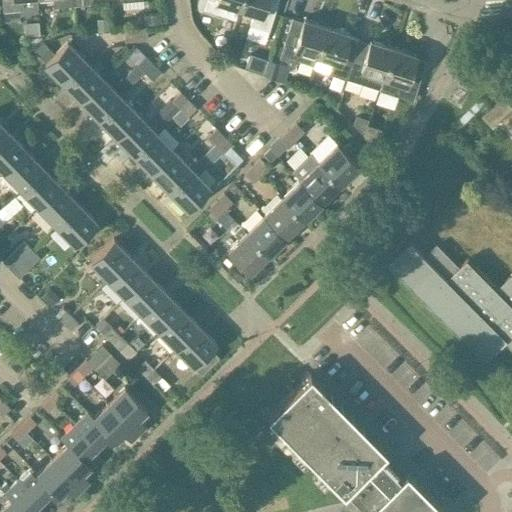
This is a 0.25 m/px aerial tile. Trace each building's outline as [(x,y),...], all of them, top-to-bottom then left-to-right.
[(1,0),(3,11),(23,9),(22,0),(1,0)] [(224,3),(240,8),(242,0),(203,0),(201,9),(220,15),(224,3)] [(242,0),(240,8),(254,12),(250,25),(270,31),(279,0),(242,0)] [(143,15),(144,25),(162,23),(160,13),(143,15)] [(314,66),(317,57),(327,26),(305,19),(303,22),(293,19),(281,58),(297,63),(298,61),(314,66)] [(327,73),(347,79),(360,39),(350,36),(351,34),(327,26),(317,57),(330,61),(327,73)] [(146,27),(124,28),(125,41),(147,40),(146,27)] [(379,90),(380,89),(393,48),(371,41),(370,43),(360,39),(347,79),(348,79),(379,90)] [(46,63),(64,81),(86,59),(68,41),(46,63)] [(426,61),(416,58),(417,55),(393,48),(380,89),(396,94),(414,100),(426,61)] [(135,79),(143,71),(145,72),(154,64),(145,55),(136,64),(132,69),(135,79)] [(64,81),(81,99),(104,77),(86,59),(64,81)] [(161,71),(154,64),(145,72),(153,80),(161,71)] [(81,99),(99,117),(121,95),(104,77),(81,99)] [(180,91),(172,100),(180,108),(189,99),(180,91)] [(99,117),(116,135),(139,113),(121,95),(99,117)] [(511,107),(503,98),(483,117),(493,128),(500,121),(508,129),(511,133),(511,107)] [(189,99),(180,108),(188,116),(197,107),(189,99)] [(116,135),(134,153),(156,131),(139,113),(116,135)] [(355,125),(364,136),(369,121),(357,117),(355,125)] [(0,138),(8,130),(0,122),(0,138)] [(287,130),(296,139),(304,131),(295,122),(287,130)] [(367,129),(364,137),(376,150),(383,131),(368,126),(367,129)] [(207,136),(215,144),(224,135),(216,127),(207,136)] [(26,148),(8,130),(0,138),(0,167),(3,170),(26,148)] [(288,147),(296,139),(287,130),(279,138),(288,147)] [(134,153),(151,171),(174,149),(156,131),(134,153)] [(215,144),(220,149),(223,152),(232,144),(224,135),(215,144)] [(339,183),(358,165),(337,143),(318,161),(339,183)] [(43,167),(26,148),(3,170),(20,188),(43,167)] [(151,171),(169,189),(191,167),(174,149),(151,171)] [(251,165),(260,174),(268,166),(259,157),(251,165)] [(339,183),(318,161),(300,179),(321,201),(339,183)] [(252,182),(260,174),(251,165),(243,173),(252,182)] [(455,165),(444,175),(450,181),(460,172),(455,165)] [(60,185),(43,167),(20,188),(38,206),(60,185)] [(191,167),(169,189),(187,207),(209,185),(191,167)] [(460,172),(450,181),(456,187),(466,178),(460,172)] [(420,173),(387,205),(405,224),(439,192),(420,173)] [(321,201),(300,179),(282,197),(304,218),(321,201)] [(78,203),(60,185),(38,206),(55,224),(78,203)] [(439,192),(405,224),(423,243),(456,210),(439,192)] [(232,201),(223,193),(216,200),(224,209),(232,201)] [(304,218),(282,197),(264,214),(286,236),(304,218)] [(224,209),(216,200),(208,208),(216,217),(224,209)] [(490,202),(480,212),(485,218),(496,209),(490,202)] [(96,221),(78,203),(55,224),(73,243),(96,221)] [(496,209),(485,218),(491,224),(501,215),(496,209)] [(456,210),(423,243),(440,261),(474,229),(456,210)] [(286,236),(264,214),(246,232),(268,253),(286,236)] [(268,253),(246,232),(241,226),(233,233),(239,239),(228,250),(249,271),(268,253)] [(474,229),(440,261),(458,280),(492,247),(474,229)] [(107,280),(130,257),(113,239),(90,262),(107,280)] [(2,261),(10,268),(31,248),(23,240),(2,261)] [(492,247),(458,280),(476,298),(509,266),(492,247)] [(31,248),(10,268),(19,277),(39,257),(31,248)] [(147,274),(130,257),(107,280),(124,297),(147,274)] [(511,268),(509,266),(476,298),(494,317),(511,299),(511,268)] [(164,291),(147,274),(124,297),(140,314),(164,291)] [(180,308),(164,291),(140,314),(157,330),(180,308)] [(71,315),(62,306),(54,314),(63,323),(71,315)] [(197,324),(180,308),(157,330),(174,347),(197,324)] [(511,309),(498,322),(511,336),(511,309)] [(71,315),(63,323),(70,331),(79,323),(71,315)] [(214,342),(197,324),(174,347),(191,365),(214,342)] [(111,325),(103,333),(112,342),(120,334),(111,325)] [(120,334),(112,342),(119,350),(128,342),(120,334)] [(105,377),(122,362),(105,343),(88,358),(105,377)] [(136,368),(144,376),(153,368),(153,367),(167,354),(161,347),(146,361),(144,360),(136,368)] [(208,348),(191,365),(199,373),(217,356),(208,348)] [(86,360),(77,370),(83,376),(93,367),(86,360)] [(144,376),(152,384),(161,376),(153,368),(144,376)] [(83,376),(77,370),(68,379),(74,386),(83,376)] [(447,511),(405,470),(400,475),(381,455),(386,450),(373,437),(368,442),(361,434),(358,436),(346,424),(349,422),(340,412),(337,415),(325,403),(327,400),(318,391),(323,387),(309,373),(308,375),(266,415),(331,480),(343,492),(362,511),(447,511)] [(125,387),(109,402),(138,432),(145,424),(139,417),(147,410),(125,387)] [(49,398),(55,404),(62,397),(56,391),(49,398)] [(10,408),(1,398),(0,399),(0,415),(1,417),(10,408)] [(55,404),(49,398),(42,405),(48,411),(55,404)] [(109,402),(94,416),(117,439),(124,432),(130,439),(138,432),(109,402)] [(111,444),(117,439),(94,416),(93,417),(87,411),(74,424),(96,447),(104,439),(111,444)] [(21,425),(27,432),(36,423),(30,416),(21,425)] [(88,454),(96,447),(74,424),(60,436),(67,444),(66,444),(88,467),(95,461),(88,454)] [(27,432),(21,425),(12,435),(18,442),(27,432)] [(66,444),(52,458),(80,487),(89,479),(82,473),(88,467),(66,444)] [(80,487),(52,458),(38,471),(60,494),(67,487),(73,494),(80,487)] [(53,501),(60,494),(38,471),(38,472),(32,465),(18,478),(40,502),(47,495),(53,501)] [(32,511),(31,511),(40,502),(18,478),(9,487),(5,482),(0,487),(11,498),(10,499),(23,511),(32,511)] [(23,511),(10,499),(0,508),(0,511),(23,511)]
